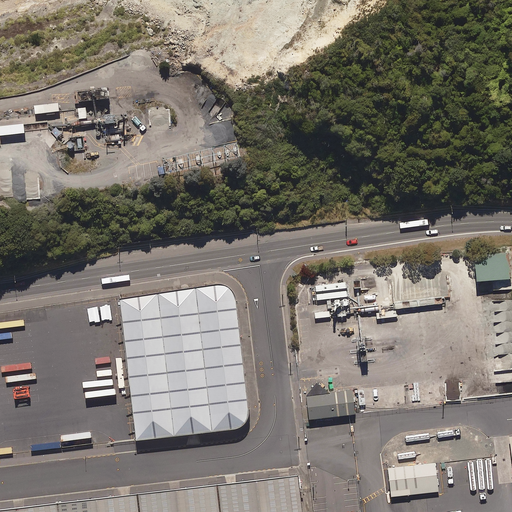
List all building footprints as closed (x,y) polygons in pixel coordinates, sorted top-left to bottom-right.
[(109,87),(74,91),(75,97),(76,102),(94,101),(110,99),(109,93),(109,87)] [(35,114),(46,113),(47,115),(55,114),(54,112),(59,111),(58,103),(34,106),(35,114)] [(87,118),(86,107),(78,108),(78,109),(79,119),(87,118)] [(96,116),(95,116),(96,121),(96,125),(101,124),(116,123),(115,119),(115,114),(96,116)] [(48,122),(24,125),(25,131),(29,131),(36,130),(44,129),(48,129),(48,125),(48,122)] [(24,123),(0,126),(0,136),(5,136),(12,135),(21,134),(25,133),(25,131),(24,125),(24,123)] [(103,133),(103,134),(104,134),(129,131),(129,124),(102,127),(103,133)] [(53,129),(51,132),(54,135),(57,138),(61,133),(56,127),(53,129)] [(106,135),(107,142),(120,141),(119,139),(119,134),(106,135)] [(474,256),(477,282),(492,280),(510,279),(508,253),(474,256)] [(315,286),(316,292),(346,288),(346,285),(345,282),(315,286)] [(119,299),(136,441),(194,434),(235,430),(242,428),(247,423),(249,417),(249,409),(236,301),(235,294),(231,288),(224,285),(217,285),(178,290),(119,299)] [(316,294),(317,300),(347,297),(347,293),(347,290),(316,294)] [(395,306),(395,309),(442,304),(442,302),(445,302),(445,298),(442,299),(442,297),(394,303),(395,306)] [(337,311),(338,317),(346,316),(346,313),(345,308),(336,309),(337,311)] [(380,312),(376,313),(377,319),(383,318),(397,317),(396,311),(380,312)] [(358,339),(361,362),(367,361),(364,338),(361,338),(358,339)] [(306,396),(309,420),(349,415),(355,414),(354,404),(352,390),(329,393),(316,383),(306,396)] [(388,469),(391,497),(438,492),(435,463),(388,469)] [(0,511),(302,511),(298,475),(284,477),(231,483),(175,489),(125,495),(19,508),(0,510),(0,511)] [(351,511),(348,482),(336,483),(335,483),(318,485),(320,511),(351,511)]
